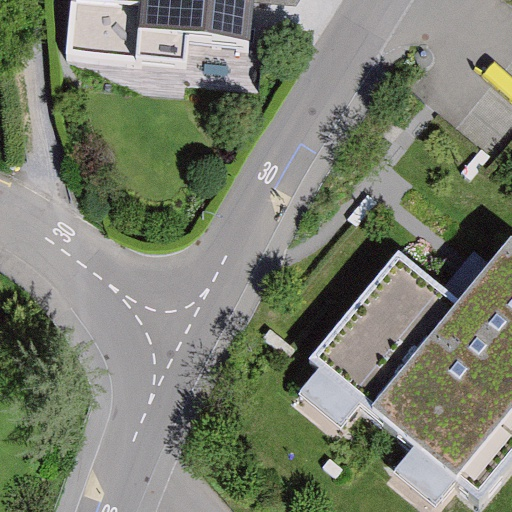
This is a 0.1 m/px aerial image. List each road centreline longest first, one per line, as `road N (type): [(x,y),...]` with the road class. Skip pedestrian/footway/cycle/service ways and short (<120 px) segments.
road 1 (residential): [(378,0),(182,351)]
road 2 (track): [(43,234),(27,0)]
road 3 (residential): [(182,351),(77,257),(0,208)]
road 4 (residential): [(182,351),(106,511)]
